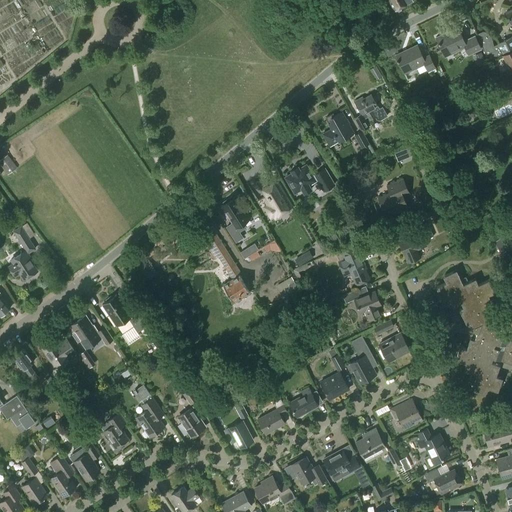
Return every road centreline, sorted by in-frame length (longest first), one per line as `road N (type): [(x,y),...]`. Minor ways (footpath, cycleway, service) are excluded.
road 1 (residential): [(0,338),(346,57),(457,0)]
road 2 (residential): [(74,511),(152,458),(248,462),(429,368)]
road 3 (residential): [(429,368),(494,511)]
road 4 (residential): [(429,368),(375,238)]
road 5 (residential): [(0,118),(103,35)]
